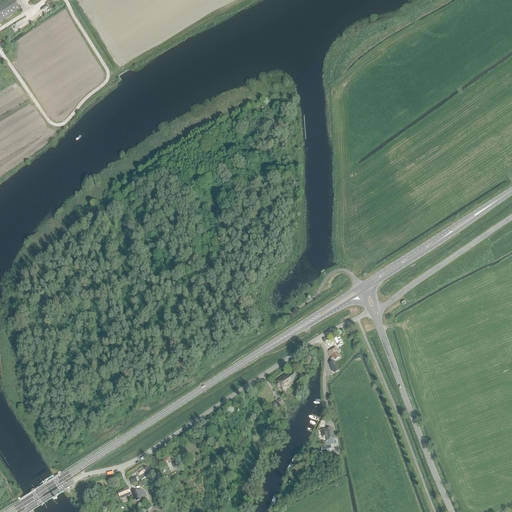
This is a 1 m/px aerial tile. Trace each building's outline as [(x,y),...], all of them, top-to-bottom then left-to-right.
[(13,0),(5,0),(0,3),(0,23),(20,11),(13,0)] [(343,344),(338,335),(334,337),(338,346),(343,344)] [(340,358),(337,352),(338,352),(336,347),(328,351),(332,358),(333,361),(340,358)] [(329,364),(334,373),(338,371),(333,361),(332,358),(330,359),(332,362),(329,364)] [(276,381),(283,391),(294,384),(293,383),(299,379),(293,370),(287,375),(286,374),(276,381)] [(272,404),(277,410),(278,410),(281,415),(284,413),(280,406),(281,405),(283,404),(280,399),(272,404)] [(332,434),(331,428),(321,430),(322,437),(326,436),(327,442),(324,442),(324,445),(328,445),(335,444),(334,439),(335,439),(334,434),(332,434)] [(146,472),(148,470),(145,466),(143,468),(142,467),(136,472),(140,478),(141,480),(148,475),(146,472)] [(117,493),(120,499),(131,495),(128,487),(124,489),(124,490),(117,493)] [(140,498),(136,489),(131,491),(135,500),(140,498)]
